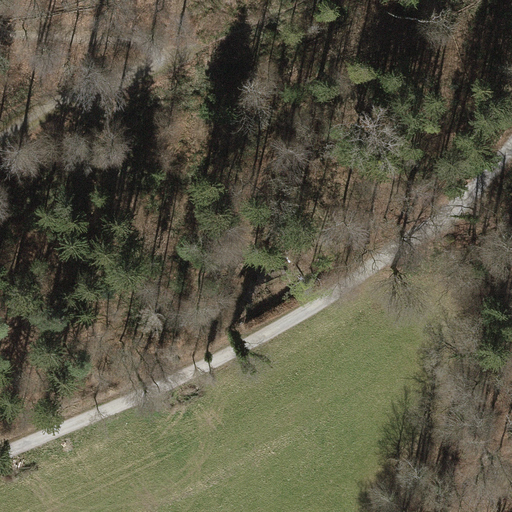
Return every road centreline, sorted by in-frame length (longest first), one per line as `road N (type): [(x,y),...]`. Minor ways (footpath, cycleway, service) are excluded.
road 1 (track): [(511,134),(426,224),(249,340),(0,453)]
road 2 (track): [(168,59),(33,112),(0,137)]
road 3 (track): [(168,59),(315,0)]
